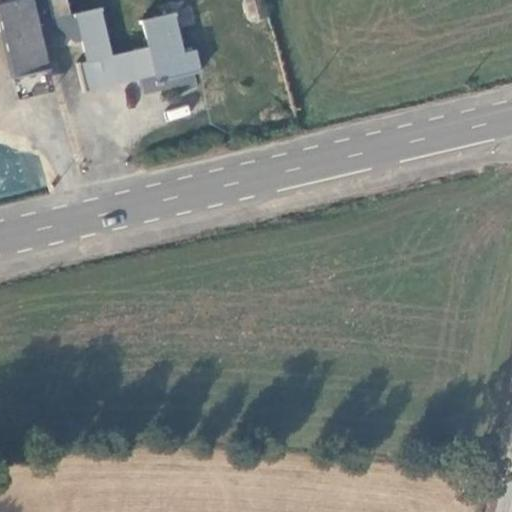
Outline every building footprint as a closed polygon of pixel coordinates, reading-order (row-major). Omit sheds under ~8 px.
[(34,11),(48,8),(45,0),(0,0),(0,24),(13,78),(46,70),(34,11)] [(45,0),(48,8),(52,25),(72,20),(70,14),(66,0),(45,0)] [(242,0),(247,21),(263,18),(260,0),(242,0)] [(72,20),(78,40),(85,64),(77,67),(84,92),(104,88),(104,85),(127,81),(128,83),(146,77),(144,71),(150,70),(154,83),(197,73),(193,52),(179,55),(169,14),(139,22),(145,48),(113,57),(99,7),(70,14),(72,20)] [(72,20),(52,25),(71,43),(78,40),(72,20)]
